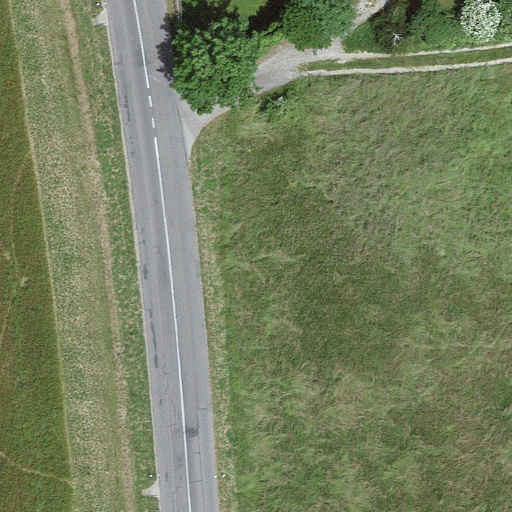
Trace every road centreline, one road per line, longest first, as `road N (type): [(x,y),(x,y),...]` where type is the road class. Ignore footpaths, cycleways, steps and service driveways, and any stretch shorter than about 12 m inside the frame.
road 1 (tertiary): [(190,511),(149,80),(134,0)]
road 2 (unknown): [(155,144),(386,0)]
